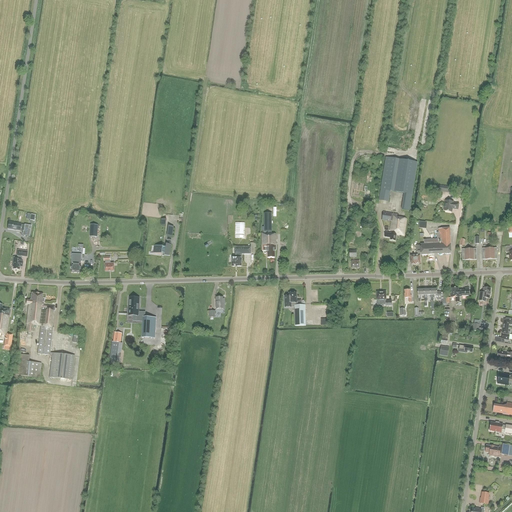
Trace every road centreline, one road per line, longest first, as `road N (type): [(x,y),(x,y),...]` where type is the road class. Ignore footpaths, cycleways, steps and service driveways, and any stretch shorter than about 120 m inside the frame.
road 1 (tertiary): [(0,279),(500,272)]
road 2 (unclassified): [(462,511),(500,272)]
road 3 (unclassified): [(0,239),(36,0)]
road 4 (track): [(206,80),(180,280)]
road 5 (track): [(339,276),(352,162),(362,153),(386,155)]
